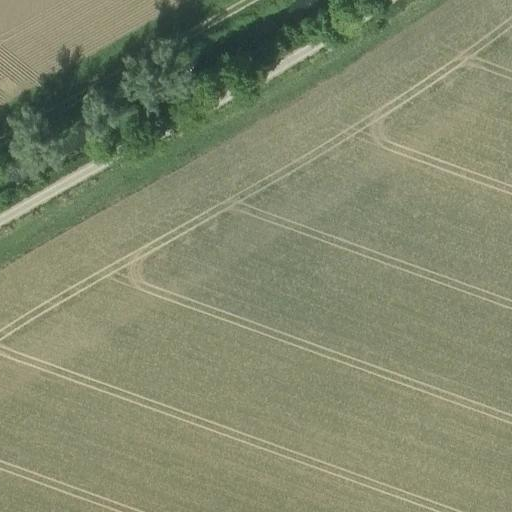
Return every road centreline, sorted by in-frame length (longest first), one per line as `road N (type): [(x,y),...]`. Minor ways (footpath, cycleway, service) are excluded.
road 1 (track): [(0,222),(387,0)]
road 2 (track): [(0,142),(250,0)]
